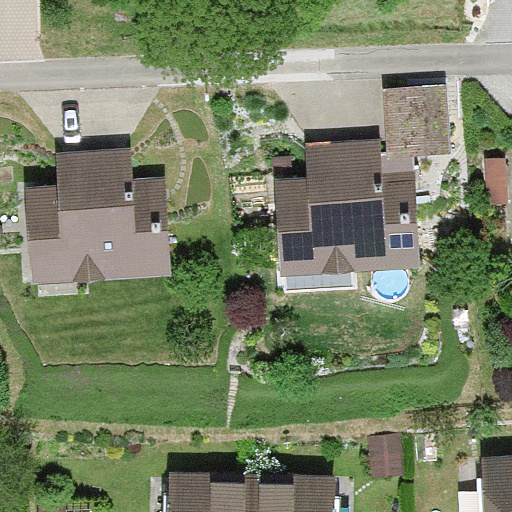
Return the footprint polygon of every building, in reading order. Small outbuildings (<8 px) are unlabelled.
[(273,273),(423,270),(420,149),(270,152),(273,273)] [(20,279),(168,273),(163,163),(15,170),(20,279)] [(511,511),(511,456),(481,459),(484,511),(511,511)] [(244,511),(246,472),(159,469),(156,511),(244,511)] [(331,511),(333,476),(246,472),(244,511),(331,511)]
